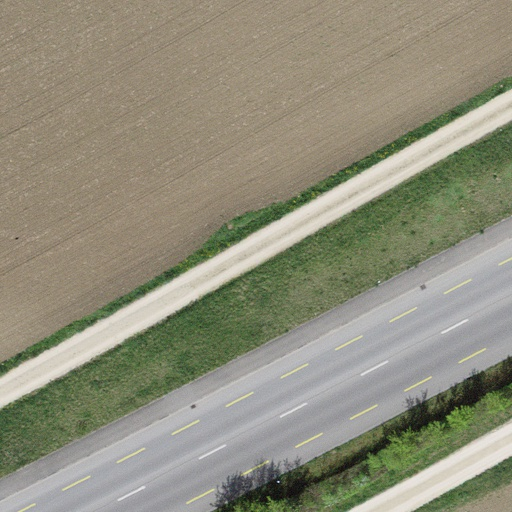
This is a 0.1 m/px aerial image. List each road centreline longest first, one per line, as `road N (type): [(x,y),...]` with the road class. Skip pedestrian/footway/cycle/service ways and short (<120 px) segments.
road 1 (track): [(511,105),(0,389)]
road 2 (primary): [(95,511),(511,297)]
road 3 (track): [(511,449),(398,511)]
